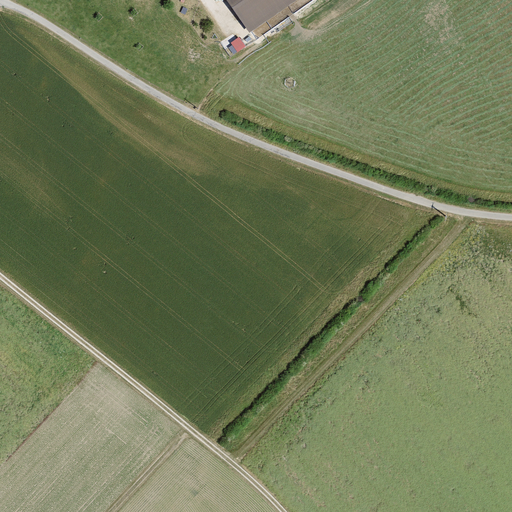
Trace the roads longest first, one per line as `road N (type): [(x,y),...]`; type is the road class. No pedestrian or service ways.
road 1 (unclassified): [(0,0),(230,131),(396,201),(511,223)]
road 2 (track): [(0,274),(284,511)]
